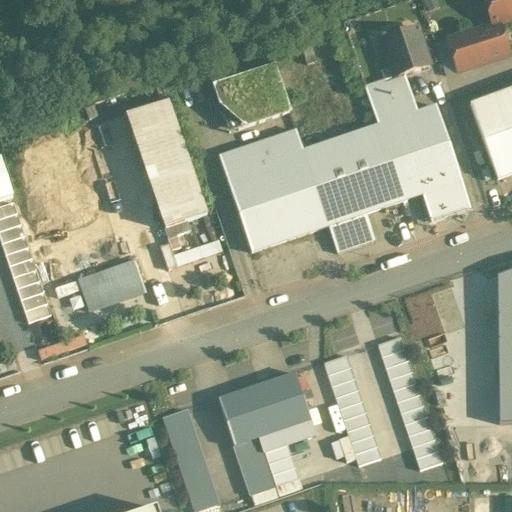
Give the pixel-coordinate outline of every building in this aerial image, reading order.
[(511,0),(482,0),(491,26),(499,23),(500,25),(511,20),(511,0)] [(491,26),(446,40),(457,75),(510,57),(500,25),(499,23),(491,26)] [(416,29),(380,42),(393,79),(393,80),(404,76),(429,67),(416,29)] [(274,69),(213,90),(223,119),(238,132),(289,114),(274,69)] [(417,114),(394,122),(387,100),(409,92),(404,76),(393,80),(393,79),(364,89),(377,127),(378,127),(404,203),(422,197),(431,223),(471,210),(436,108),(417,114)] [(511,91),(470,107),(497,182),(511,176),(511,91)] [(409,92),(387,100),(394,122),(417,114),(409,92)] [(206,217),(167,103),(126,118),(164,232),(206,217)] [(337,118),(296,129),(301,148),(342,137),(337,118)] [(377,127),(302,153),(328,229),(366,216),(404,203),(378,127),(377,127)] [(295,133),(238,152),(247,178),(228,185),(251,255),(328,229),(302,153),(295,133)] [(238,152),(219,159),(228,185),(247,178),(238,152)] [(0,203),(12,199),(0,162),(0,203)] [(0,222),(17,217),(13,205),(0,209),(0,222)] [(366,216),(328,229),(337,255),(375,242),(366,216)] [(17,217),(0,222),(0,235),(21,228),(17,217)] [(25,239),(21,228),(0,235),(0,240),(2,247),(25,239)] [(28,250),(25,239),(2,247),(6,258),(28,250)] [(32,262),(28,250),(6,258),(10,269),(32,262)] [(36,273),(32,262),(10,269),(13,281),(36,273)] [(134,264),(79,283),(89,311),(111,303),(112,306),(122,302),(121,300),(143,292),(134,264)] [(40,284),(36,273),(13,281),(17,292),(40,284)] [(511,425),(511,273),(496,279),(499,425),(511,425)] [(43,296),(40,284),(17,292),(21,303),(43,296)] [(47,307),(43,296),(21,303),(25,314),(47,307)] [(51,318),(47,307),(25,314),(29,326),(51,318)] [(443,465),(400,340),(377,347),(420,473),(443,465)] [(347,358),(324,365),(359,468),(381,461),(347,358)] [(218,402),(234,449),(258,441),(311,423),(295,376),(218,402)] [(177,416),(163,421),(193,511),(209,511),(219,509),(186,412),(177,416)] [(316,438),(311,423),(258,441),(263,456),(265,455),(288,448),(316,438)] [(258,441),(234,449),(250,498),(274,490),(263,456),(258,441)] [(288,448),(265,455),(276,489),(299,481),(288,448)]
